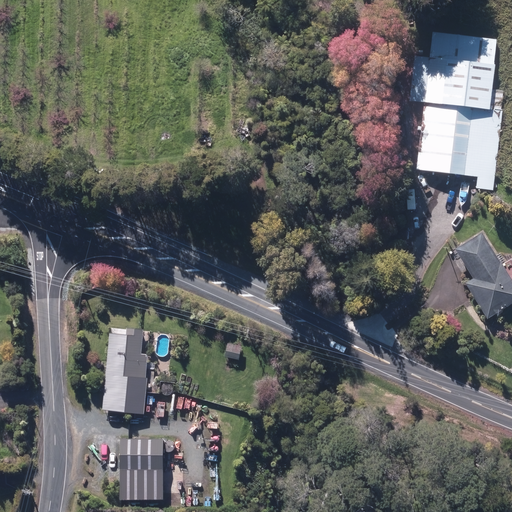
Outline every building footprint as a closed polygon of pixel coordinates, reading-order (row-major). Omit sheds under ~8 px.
[(495,41),(431,34),(428,59),(415,58),(411,102),(425,103),(418,172),(477,178),(476,189),(493,191),(504,91),(490,89),(495,41)] [(464,285),(486,320),(511,303),(511,281),(481,233),(454,250),(473,279),(464,285)] [(148,378),(145,378),(148,355),(142,354),(144,330),(126,328),(126,335),(110,333),(106,378),(103,411),(144,414),(148,378)] [(242,347),(227,344),(225,357),(239,360),(242,347)] [(163,439),(119,439),(119,501),(163,501),(163,439)]
